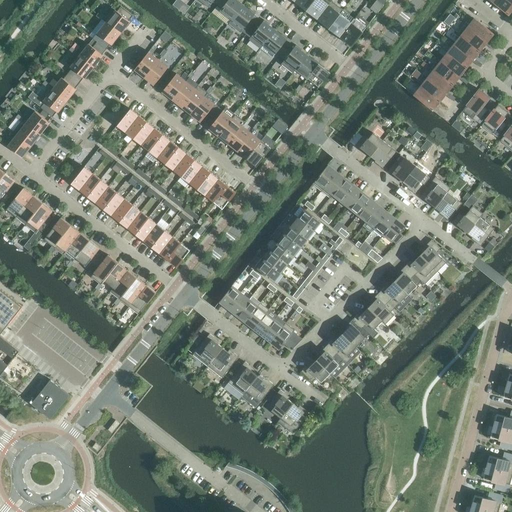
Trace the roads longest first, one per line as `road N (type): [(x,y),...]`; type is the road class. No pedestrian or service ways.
road 1 (residential): [(510,303),(451,511)]
road 2 (residential): [(113,70),(268,195)]
road 3 (residential): [(33,170),(185,292)]
road 4 (residential): [(110,391),(258,511)]
road 5 (residential): [(315,134),(426,224)]
road 6 (residential): [(33,170),(113,70)]
road 7 (tertiary): [(185,292),(268,195)]
road 8 (tertiary): [(110,391),(185,292)]
road 9 (residential): [(185,292),(282,369)]
